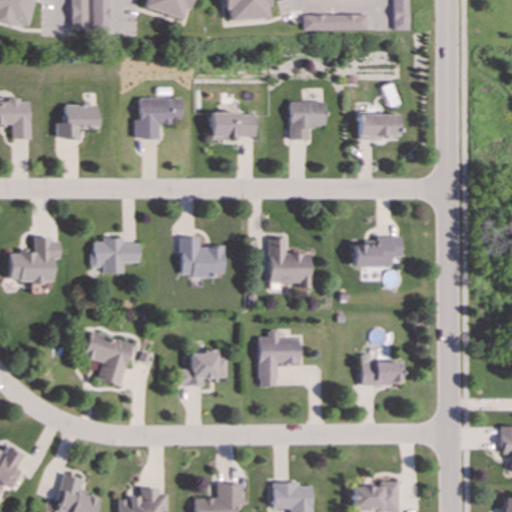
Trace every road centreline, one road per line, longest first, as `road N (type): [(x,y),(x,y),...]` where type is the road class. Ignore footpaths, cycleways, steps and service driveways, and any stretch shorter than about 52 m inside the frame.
road 1 (residential): [(446,0),(448,511)]
road 2 (residential): [(0,380),(51,419),(116,437),(447,434)]
road 3 (residential): [(446,190),(0,190)]
